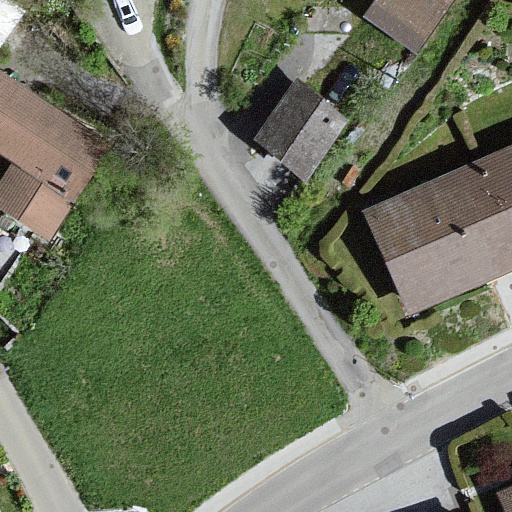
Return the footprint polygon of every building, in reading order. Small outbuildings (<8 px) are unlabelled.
[(375,0),(361,21),(411,60),(455,0),(375,0)] [(291,80),(248,143),(302,193),(348,122),(291,80)] [(0,89),(0,169),(5,173),(0,183),(0,219),(43,246),(104,152),(0,89)] [(511,148),(357,216),(402,322),(511,271),(511,148)] [(511,511),(511,490),(487,501),(492,511),(511,511)]
